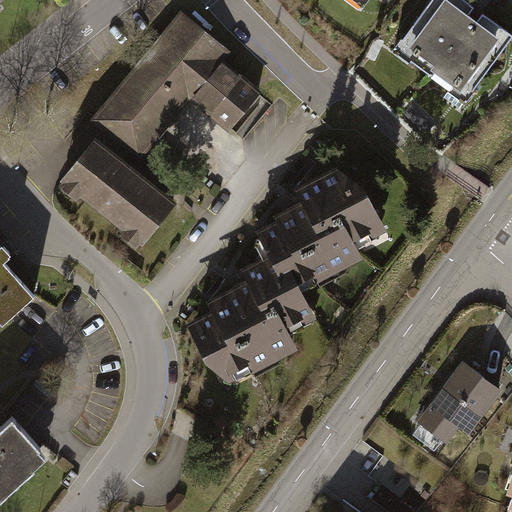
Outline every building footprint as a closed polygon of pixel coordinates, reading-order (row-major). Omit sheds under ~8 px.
[(451,93),(467,105),(511,42),(511,32),(485,13),(479,21),(470,15),(476,7),(466,0),(434,0),(406,39),(423,51),(417,60),(455,87),(451,93)] [(234,131),(264,97),(224,62),(230,55),(182,14),(96,113),(142,153),(192,95),(234,131)] [(174,202),(94,143),(62,185),(142,244),(174,202)] [(271,222),(246,235),(258,260),(237,271),(242,280),(201,300),(206,310),(185,321),(217,386),(294,347),(285,331),(311,318),(294,284),(310,276),(314,283),(356,261),(350,249),(378,234),(343,164),(291,191),(297,204),(268,218),(271,222)] [(34,298),(0,260),(0,324),(2,327),(34,298)] [(503,390),(463,360),(419,423),(449,445),(462,427),(472,434),(503,390)] [(49,458),(14,418),(3,430),(0,427),(0,498),(2,497),(4,499),(49,458)] [(511,474),(503,502),(511,504),(511,474)]
